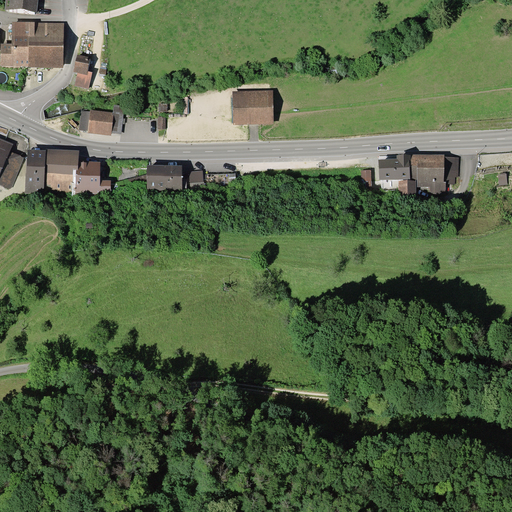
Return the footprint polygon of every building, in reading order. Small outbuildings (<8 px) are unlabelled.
[(38,0),(6,0),(5,9),(38,12),(38,0)] [(64,68),(64,23),(13,22),(12,44),(1,44),(1,67),(64,68)] [(77,54),(73,71),(78,72),(87,75),(88,71),(91,57),(77,54)] [(92,72),(88,71),(87,75),(78,72),(75,86),(88,89),(92,72)] [(232,91),(233,124),(273,123),(273,90),(232,91)] [(167,103),(159,103),(159,112),(167,112),(167,103)] [(113,113),(111,133),(121,134),(124,106),(114,105),(113,113)] [(88,130),(88,133),(111,135),(111,133),(113,113),(90,110),(90,111),(88,130)] [(88,130),(90,111),(81,111),(79,129),(88,130)] [(0,184),(10,188),(12,189),(25,157),(11,152),(14,144),(0,138),(0,184)] [(46,148),(46,149),(27,148),(26,193),(44,194),(44,184),(51,184),(51,190),(76,191),(76,170),(79,170),(79,160),(79,149),(46,148)] [(430,194),(446,194),(446,184),(456,184),(456,178),(460,178),(460,157),(445,157),(445,154),(397,154),(397,159),(379,159),(379,180),(399,180),(399,201),(417,201),(417,187),(430,187),(430,194)] [(102,161),(79,160),(79,170),(76,170),(76,191),(101,192),(101,180),(102,161)] [(147,165),(147,191),(182,191),(182,165),(147,165)] [(372,170),(361,170),(361,189),(372,189),(372,170)] [(189,172),(191,192),(205,191),(203,171),(189,172)] [(111,180),(101,180),(101,192),(111,192),(111,180)]
